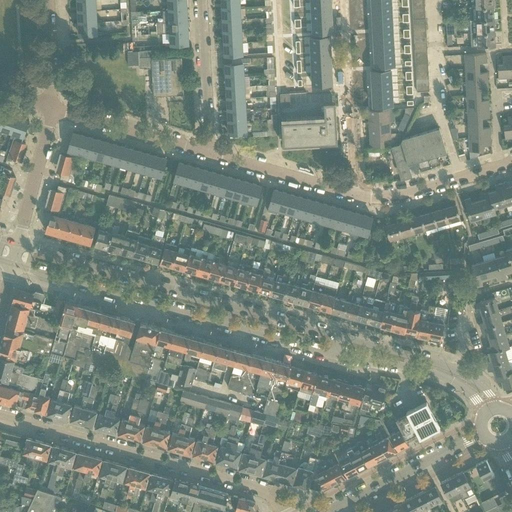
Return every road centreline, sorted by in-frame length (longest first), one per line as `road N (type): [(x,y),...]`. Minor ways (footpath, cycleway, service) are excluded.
road 1 (tertiary): [(12,265),(335,357)]
road 2 (tertiary): [(339,337),(17,245)]
road 3 (residential): [(282,511),(265,492),(0,418)]
road 4 (residential): [(342,0),(353,194)]
road 5 (residential): [(327,511),(481,434)]
road 6 (residential): [(48,109),(210,152)]
road 7 (tertiary): [(335,357),(444,378),(484,413)]
road 8 (residential): [(210,152),(201,0)]
road 9 (residential): [(210,152),(353,194)]
road 10 (residential): [(353,194),(390,197),(498,168)]
road 11 (residential): [(17,245),(48,109)]
